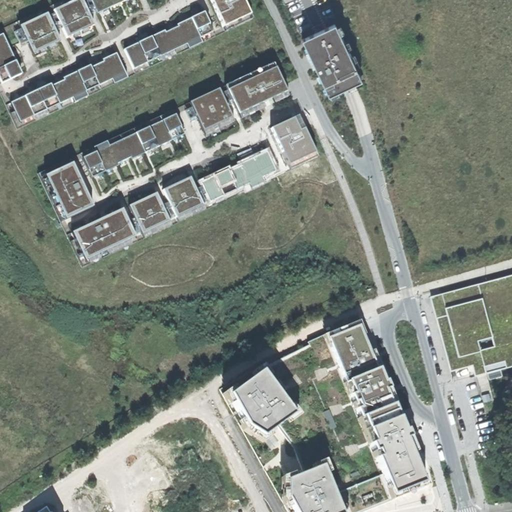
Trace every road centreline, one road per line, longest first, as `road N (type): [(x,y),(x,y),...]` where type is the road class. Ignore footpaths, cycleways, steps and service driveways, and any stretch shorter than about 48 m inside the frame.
road 1 (residential): [(406,286),(373,174),(323,119),(269,0)]
road 2 (residential): [(278,511),(211,389)]
